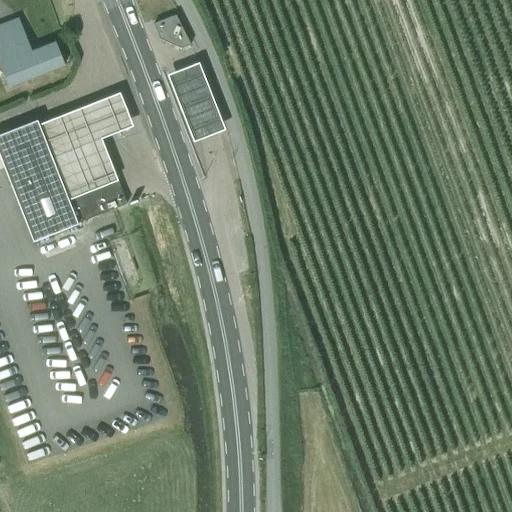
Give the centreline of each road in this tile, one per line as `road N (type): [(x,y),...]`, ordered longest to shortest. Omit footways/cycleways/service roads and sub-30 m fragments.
road 1 (primary): [(241,511),(232,397),(208,265),(114,0)]
road 2 (unclassified): [(272,511),(265,301),(250,198),(225,98),(179,0)]
